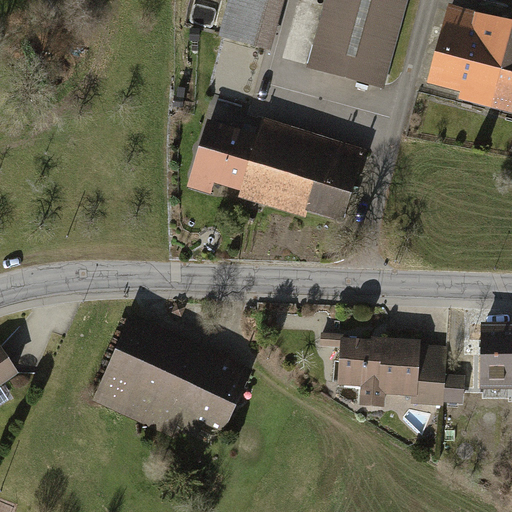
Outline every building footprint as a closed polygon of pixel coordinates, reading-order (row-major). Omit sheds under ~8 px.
[(271,53),(286,0),(229,0),(219,39),(271,53)] [(383,89),(407,0),(324,0),(306,69),(383,89)] [(511,24),(454,9),(431,92),(511,114),(511,24)] [(342,235),(367,152),(261,121),(256,138),(208,123),(188,189),(342,235)] [(253,375),(132,322),(95,406),(194,449),(205,425),(227,435),(253,375)] [(511,391),(511,327),(484,329),(488,393),(511,391)] [(464,406),(466,380),(444,378),(446,349),(346,342),(343,390),(411,394),(411,403),(464,406)] [(0,389),(19,377),(0,349),(0,348),(0,389)]
